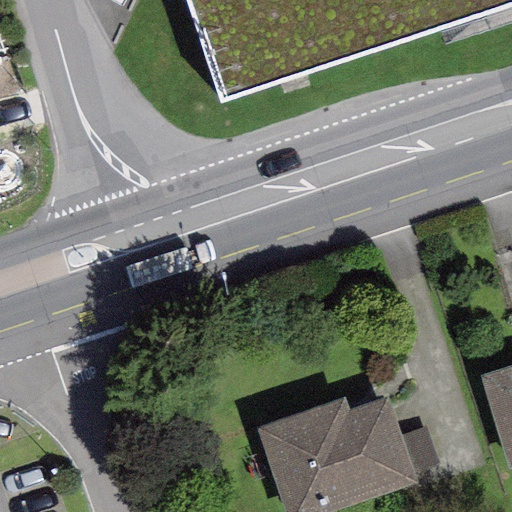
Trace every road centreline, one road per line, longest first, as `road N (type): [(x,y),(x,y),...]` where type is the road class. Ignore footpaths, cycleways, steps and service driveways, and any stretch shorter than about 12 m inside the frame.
road 1 (primary): [(30,276),(511,112)]
road 2 (residential): [(112,511),(30,276)]
